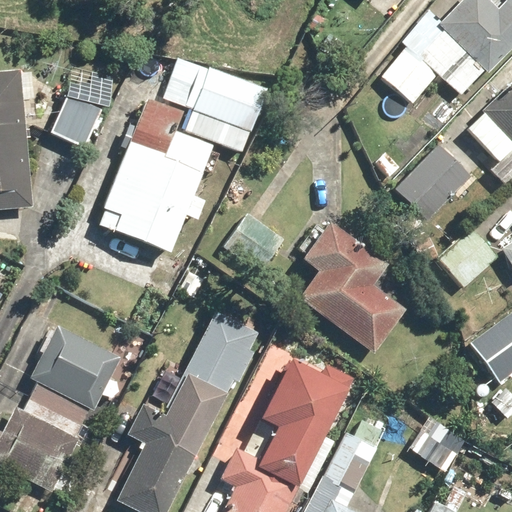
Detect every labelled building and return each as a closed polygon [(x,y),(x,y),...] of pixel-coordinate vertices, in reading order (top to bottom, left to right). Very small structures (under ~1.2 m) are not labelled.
[(395,46),(400,50),(375,77),(405,104),(429,77),(449,96),(475,68),(483,76),(511,44),(511,0),(457,0),(438,21),(427,10),(395,46)] [(203,70),(187,113),(242,134),(258,90),(203,70)] [(0,213),(27,211),(14,78),(0,79),(0,213)] [(511,81),(476,113),(511,152),(511,81)] [(78,150),(93,114),(57,98),(42,134),(78,150)] [(139,106),(90,228),(158,255),(206,132),(139,106)] [(419,225),(462,180),(430,151),(388,196),(419,225)] [(511,222),(485,238),(510,280),(511,278),(511,222)] [(380,268),(321,226),(293,265),(313,279),(294,304),(365,357),(398,313),(365,288),(380,268)] [(434,262),(458,289),(491,260),(467,233),(434,262)] [(204,279),(189,269),(173,292),(189,303),(204,279)] [(100,270),(92,283),(118,300),(127,286),(100,270)] [(511,310),(470,341),(497,378),(511,367),(511,310)] [(112,505),(126,511),(161,511),(245,339),(202,319),(112,505)] [(0,422),(0,470),(46,493),(112,360),(47,328),(0,422)] [(219,511),(277,511),(334,397),(287,374),(219,511)] [(511,425),(492,400),(475,413),(503,449),(511,442),(511,425)] [(346,438),(318,483),(350,502),(377,456),(346,438)] [(334,511),(319,503),(313,511),(334,511)]
